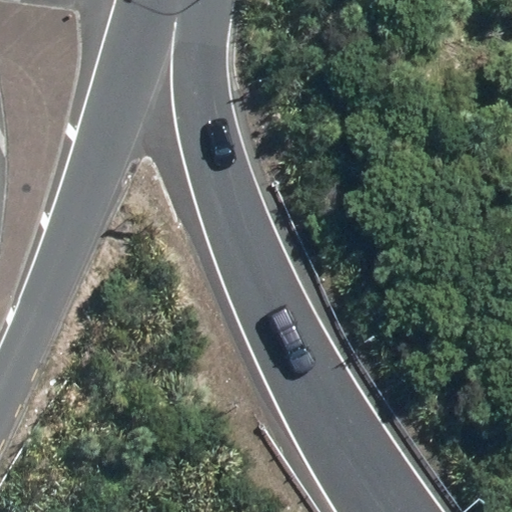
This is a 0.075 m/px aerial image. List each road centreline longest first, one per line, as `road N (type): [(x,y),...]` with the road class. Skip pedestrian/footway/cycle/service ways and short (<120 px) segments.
road 1 (motorway): [(171,8),(194,122),(230,217),(316,390),(393,511)]
road 2 (primary): [(171,8),(120,97),(0,379)]
